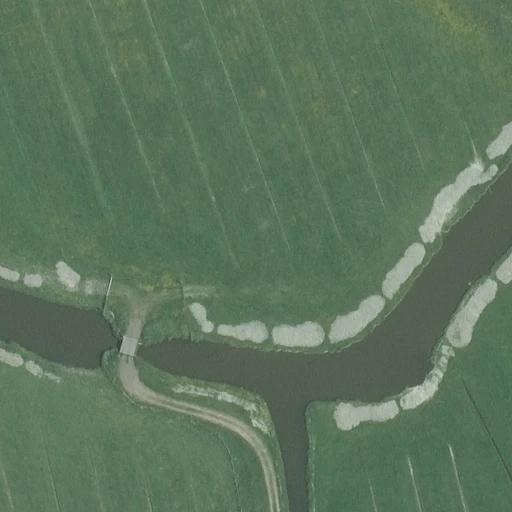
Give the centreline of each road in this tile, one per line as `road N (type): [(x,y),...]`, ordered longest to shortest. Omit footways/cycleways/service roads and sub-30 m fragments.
road 1 (track): [(274,511),(268,458),(247,431),(147,401),(126,386),(133,331)]
road 2 (track): [(0,252),(99,276),(138,309),(133,331)]
